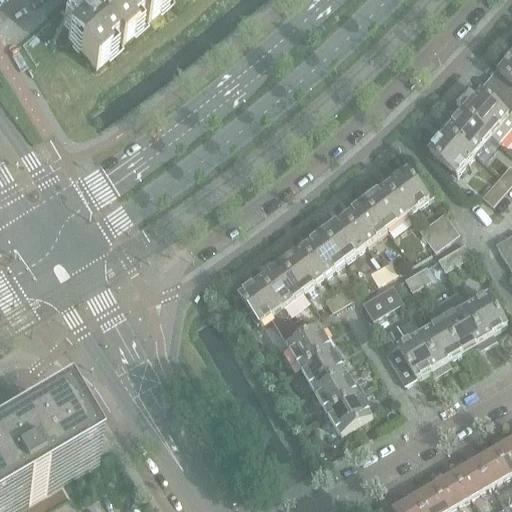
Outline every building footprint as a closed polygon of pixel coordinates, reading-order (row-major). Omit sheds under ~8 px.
[(106,0),(101,6),(95,0),(89,0),(83,6),(87,10),(65,30),(72,38),(68,41),(96,73),(178,0),(106,0)] [(495,90),(511,104),(511,62),(500,77),(504,80),(495,90)] [(465,117),(492,140),(510,120),(511,117),(511,104),(495,90),(486,100),(482,97),(465,117)] [(445,134),(475,160),(492,140),(465,117),(453,131),(450,128),(445,134)] [(475,160),(445,134),(439,140),(442,143),(430,156),(457,180),(475,160)] [(502,181),(511,189),(511,172),(510,171),(502,181)] [(385,188),(409,220),(437,200),(424,183),(418,188),(409,176),(394,187),(392,184),(385,188)] [(511,190),(511,189),(502,181),(483,202),(494,212),(511,190)] [(367,207),(388,236),(409,220),(385,188),(378,193),(381,196),(367,207)] [(388,236),(367,207),(353,217),(350,214),(343,220),(367,251),(388,236)] [(428,247),(452,229),(445,218),(420,236),(428,247)] [(367,251),(343,220),(337,224),(339,228),(325,238),(346,267),(367,251)] [(452,229),(428,247),(436,258),(460,240),(452,229)] [(346,267),(325,238),(311,248),(309,246),(302,251),(325,282),(346,267)] [(511,240),(497,250),(511,276),(511,275),(511,240)] [(446,277),(472,262),(465,250),(439,265),(446,277)] [(325,282),(302,251),(295,256),(297,258),(283,269),(304,298),(325,282)] [(382,273),(389,285),(400,278),(393,266),(382,273)] [(304,298),(283,269),(270,279),(268,276),(260,282),(283,313),(304,298)] [(416,278),(423,290),(434,284),(427,272),(416,278)] [(389,285),(382,273),(372,279),(379,291),(389,285)] [(423,290),(416,278),(406,284),(413,296),(423,290)] [(293,326),(283,313),(260,282),(254,287),(255,289),(240,301),(262,330),(272,322),(289,351),(307,341),(300,330),(297,332),(293,326)] [(363,309),(374,326),(404,309),(394,291),(363,309)] [(337,299),(344,311),(355,305),(348,293),(337,299)] [(344,311),(337,299),(326,305),(333,317),(344,311)] [(467,313),(485,344),(508,331),(490,300),(467,313)] [(485,344),(467,313),(445,326),(463,357),(485,344)] [(304,327),(301,322),(293,326),(297,332),(300,330),(304,327)] [(300,330),(307,341),(320,333),(313,322),(304,327),(300,330)] [(463,357),(445,326),(422,340),(440,371),(463,357)] [(307,341),(289,351),(303,375),(334,357),(320,333),(307,341)] [(440,371),(422,340),(399,353),(387,360),(405,391),(417,384),(433,375),(434,376),(441,372),(440,371)] [(334,357),(303,375),(315,397),(346,378),(334,357)] [(346,378),(315,397),(329,419),(360,401),(346,378)] [(360,401),(329,419),(342,442),(373,424),(360,401)] [(100,469),(67,415),(0,454),(0,511),(61,511),(71,506),(62,491),(100,469)] [(511,478),(511,444),(497,453),(511,479),(511,478)] [(511,479),(497,453),(476,465),(491,491),(511,479)] [(491,491),(476,465),(456,477),(471,503),(491,491)] [(455,511),(471,503),(456,477),(435,489),(448,511),(455,511)] [(448,511),(435,489),(415,501),(420,511),(448,511)] [(420,511),(415,501),(396,511),(420,511)]
